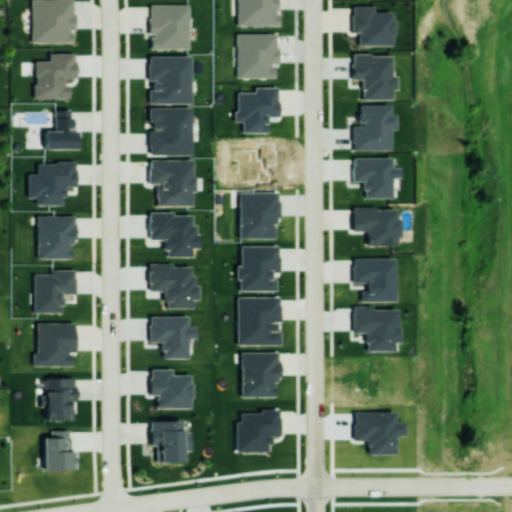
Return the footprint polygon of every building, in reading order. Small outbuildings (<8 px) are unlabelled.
[(29,0),(29,41),(71,41),(71,0),(29,0)] [(235,0),(235,25),(276,24),(275,0),(235,0)] [(188,47),(187,3),(147,4),(148,48),(188,47)] [(356,45),(391,44),(391,11),(372,11),(372,5),(350,5),(350,34),(356,34),(356,45)] [(276,32),(234,33),(235,77),(273,76),(273,66),(276,66),(276,32)] [(66,97),(65,76),(74,76),(74,52),(47,52),(47,60),(33,60),(33,97),(66,97)] [(389,99),(389,89),(394,89),(394,74),(389,74),(389,54),(350,54),(350,79),(359,79),(359,99),(389,99)] [(189,55),(146,55),(146,102),(189,102),(189,55)] [(276,86),(253,86),(253,91),(234,91),(234,121),(240,121),(241,132),(265,131),(265,116),(276,116),(276,86)] [(388,103),(356,104),(356,124),(349,124),(349,149),(388,148),(388,128),(393,128),(393,113),(388,113),(388,103)] [(189,106),(146,107),(147,154),(190,153),(189,106)] [(53,109),(52,129),(42,129),(41,147),(78,148),(78,130),(69,129),(69,109),(53,109)] [(350,156),(350,180),(361,180),(361,197),(389,197),(389,176),(397,176),(397,167),(389,167),(389,156),(350,156)] [(191,158),(147,159),(147,184),(154,184),(154,205),(191,204),(191,158)] [(62,203),(62,185),(74,185),(73,161),(34,161),(34,173),(26,173),(26,197),(34,197),(34,204),(62,203)] [(276,237),(276,191),(237,191),(237,238),(276,237)] [(363,244),(396,244),(396,218),(394,218),(394,207),(350,207),(350,230),(363,230),(363,244)] [(190,255),(190,247),(195,247),(195,224),(190,224),(190,212),(146,212),(146,239),(162,239),(162,255),(190,255)] [(71,257),(72,214),(35,214),(34,256),(71,257)] [(274,289),(274,273),(277,273),(277,244),(239,244),(239,264),(236,264),(236,289),(274,289)] [(392,257),(350,257),(350,282),(360,283),(360,300),(392,300),(392,257)] [(146,290),(162,290),(162,307),(190,307),(190,299),(195,299),(195,275),(190,275),(189,263),(146,264),(146,290)] [(32,312),(62,311),(61,292),(74,292),(73,268),(48,269),(48,272),(31,273),(32,312)] [(235,344),(278,344),(278,296),(235,295),(235,344)] [(391,350),(391,341),(396,341),(396,307),(350,306),(349,332),(363,332),(363,350),(391,350)] [(185,315),(146,315),(146,341),(158,341),(158,357),(185,357),(185,337),(192,337),(193,325),(185,325),(185,315)] [(31,365),(69,364),(69,351),(73,351),(73,321),(34,322),(35,352),(31,352),(31,365)] [(239,396),(273,396),(273,375),(278,375),(277,351),(238,351),(239,396)] [(153,407),(188,407),(189,374),(169,373),(169,368),(147,367),(147,393),(154,394),(153,407)] [(44,419),(73,419),(72,376),(43,377),(44,419)] [(234,451),(268,451),(268,435),(278,434),(278,409),(238,410),(238,421),(234,421),(234,451)] [(392,453),(393,434),(402,434),(402,421),(392,421),(392,411),(352,411),(351,439),(364,439),(364,453),(392,453)] [(153,461),(180,461),(180,450),(187,449),(187,432),(179,432),(179,419),(147,419),(147,443),(153,443),(153,461)] [(41,436),(41,468),(74,468),(74,449),(68,450),(68,429),(49,429),(49,436),(41,436)]
